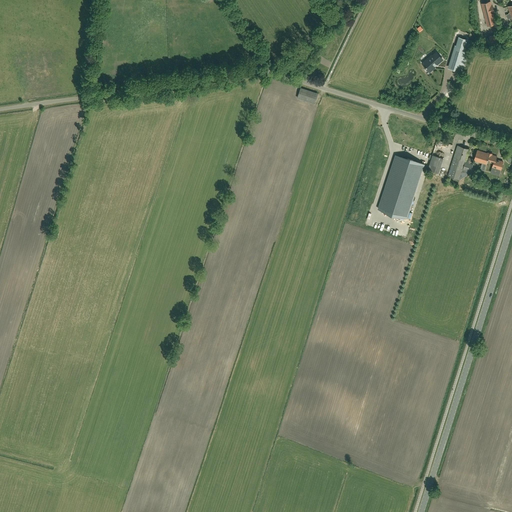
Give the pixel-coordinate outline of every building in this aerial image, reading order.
[(482,3),(482,7),(487,25),(496,23),(493,13),(494,12),(492,4),(491,5),(491,1),(482,3)] [(491,43),(492,44),(493,45),(503,40),(500,34),(490,39),(490,40),(489,41),(491,43)] [(460,38),(450,68),(462,72),(471,41),(468,40),(458,37),(458,38),(460,38)] [(429,60),(428,59),(423,63),(430,71),(435,67),(434,66),(442,59),(437,53),(429,60)] [(298,98),(316,104),(319,93),(301,88),(298,98)] [(463,170),(470,172),(473,164),(465,162),(469,149),(457,145),(448,176),(460,179),(463,170)] [(501,169),(503,161),(496,159),(497,156),(492,155),(492,154),(488,152),(488,153),(477,150),(474,161),(482,163),(481,169),(484,170),(487,161),(493,163),(492,167),(501,169)] [(407,218),(424,164),(396,155),(378,208),(407,218)] [(439,173),(443,158),(432,155),(428,170),(439,173)]
